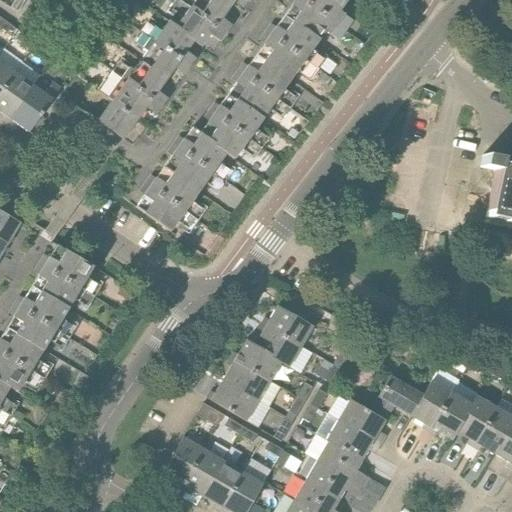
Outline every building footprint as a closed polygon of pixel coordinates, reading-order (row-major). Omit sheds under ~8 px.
[(5,0),(2,4),(18,14),(24,3),(19,0),(15,0),(16,0),(15,0),(5,0)] [(220,43),(225,36),(175,0),(166,13),(169,15),(172,12),(182,20),(176,27),(202,46),(210,36),(220,43)] [(175,0),(225,36),(231,26),(222,19),(230,8),(218,0),(175,0)] [(242,0),(248,4),(250,0),(218,0),(230,8),(235,0),(242,0)] [(336,45),(345,32),(299,0),(288,0),(287,2),(292,6),(284,16),(318,41),(324,32),(335,40),(333,43),(336,45)] [(299,0),(345,32),(354,19),(352,17),(349,20),(339,13),(347,2),(343,0),(299,0)] [(264,34),(317,71),(326,58),(323,56),(321,59),(314,55),(316,52),(312,50),(318,41),(284,16),(276,28),(271,25),(264,34)] [(7,34),(12,27),(0,18),(0,35),(3,32),(7,34)] [(201,48),(202,46),(176,27),(168,21),(160,33),(150,26),(153,22),(150,20),(141,31),(190,67),(196,60),(186,53),(193,43),(201,48)] [(184,76),(190,67),(141,31),(131,46),(134,48),(136,45),(146,52),(140,62),(166,81),(174,69),(184,76)] [(308,84),(317,71),(264,34),(259,41),(264,45),(255,57),(290,81),(297,70),(307,78),(305,82),(308,84)] [(32,52),(37,45),(22,35),(17,42),(32,52)] [(44,61),(49,54),(37,45),(32,52),(44,61)] [(236,73),(289,110),(298,97),(296,95),(293,98),(287,93),(288,91),(284,89),(290,81),(255,57),(248,67),(243,64),(236,73)] [(111,73),(160,109),(167,100),(157,93),(166,81),(140,62),(132,73),(122,65),(124,62),(121,60),(111,73)] [(0,93),(15,74),(0,63),(0,93)] [(156,116),(160,109),(111,73),(102,86),(105,88),(108,85),(119,92),(112,102),(137,121),(146,109),(156,116)] [(280,123),(289,110),(236,73),(231,80),(236,84),(227,96),(262,120),(270,109),(280,117),(277,121),(280,123)] [(0,120),(0,123),(4,127),(33,87),(15,74),(0,93),(0,113),(3,116),(0,120)] [(33,87),(4,127),(10,131),(15,125),(28,134),(60,90),(51,83),(44,94),(33,87)] [(208,112),(261,149),(270,137),(267,134),(265,138),(255,130),(262,120),(227,96),(219,107),(214,104),(208,112)] [(393,149),(381,212),(406,216),(420,144),(427,145),(435,104),(409,99),(399,150),(393,149)] [(97,122),(116,135),(123,141),(137,121),(112,102),(97,122)] [(251,163),(261,149),(208,112),(203,120),(207,124),(200,134),(215,144),(213,147),(225,155),(233,161),(241,149),(251,157),(248,161),(251,163)] [(219,164),(225,155),(213,147),(215,144),(200,134),(192,128),(183,140),(178,137),(173,145),(225,183),(234,170),(231,168),(229,171),(219,164)] [(216,197),(225,183),(173,145),(167,153),(172,157),(163,169),(197,194),(205,183),(215,191),(213,195),(216,197)] [(511,173),(495,170),(498,160),(482,157),(480,168),(494,171),(486,212),(511,217),(511,173)] [(145,184),(197,222),(206,210),(203,207),(201,211),(191,203),(197,194),(163,169),(155,179),(151,176),(145,184)] [(188,236),(197,222),(145,184),(139,192),(144,196),(135,208),(170,233),(177,223),(187,231),(185,233),(188,236)] [(0,241),(7,245),(19,225),(7,217),(0,213),(0,241)] [(38,265),(94,299),(101,289),(85,279),(92,268),(70,255),(56,247),(48,259),(43,256),(38,265)] [(88,309),(94,299),(38,265),(33,274),(38,277),(30,289),(67,311),(73,300),(88,309)] [(13,306),(70,340),(76,330),(61,321),(67,311),(30,289),(23,300),(18,297),(13,306)] [(63,351),(70,340),(13,306),(8,315),(13,318),(6,330),(42,352),(48,341),(63,351)] [(301,347),(312,328),(276,307),(265,327),(301,347)] [(289,366),(301,347),(265,327),(253,346),(289,366)] [(0,354),(44,381),(51,370),(36,361),(42,352),(6,330),(0,338),(0,354)] [(289,366),(253,346),(245,341),(233,361),(269,382),(280,364),(288,369),(289,366)] [(445,358),(459,367),(467,353),(453,344),(445,358)] [(333,366),(340,371),(348,357),(340,353),(333,366)] [(38,391),(44,381),(0,354),(0,383),(9,389),(17,394),(24,382),(38,391)] [(475,366),(487,373),(491,366),(479,359),(475,366)] [(222,382),(257,402),(269,382),(233,361),(222,382)] [(324,381),(331,386),(340,371),(333,366),(324,381)] [(503,383),(508,375),(491,366),(487,373),(503,383)] [(393,408),(410,418),(418,404),(418,403),(422,396),(390,377),(369,412),(385,421),(393,408)] [(245,423),(257,402),(222,382),(210,402),(245,423)] [(410,418),(430,429),(450,393),(431,382),(422,396),(418,403),(418,404),(410,418)] [(0,412),(10,418),(16,408),(2,400),(9,389),(0,383),(0,412)] [(297,398),(304,402),(311,389),(304,385),(297,398)] [(310,404),(317,409),(325,395),(318,391),(310,404)] [(451,442),(456,433),(465,420),(462,418),(469,404),(450,393),(430,429),(451,442)] [(456,433),(473,444),(494,408),(474,396),(469,404),(462,418),(465,420),(456,433)] [(288,413),(295,417),(304,402),(297,398),(288,413)] [(376,436),(377,435),(385,421),(369,412),(351,402),(339,422),(380,446),(384,440),(376,436)] [(301,420),(309,424),(317,409),(310,404),(301,420)] [(212,420),(216,413),(202,405),(198,412),(212,420)] [(473,444),(494,456),(511,424),(511,418),(494,408),(473,444)] [(0,426),(4,429),(10,418),(0,412),(0,426)] [(239,436),(243,429),(228,420),(224,427),(239,436)] [(376,453),(380,446),(339,422),(328,442),(361,461),(369,449),(376,453)] [(511,424),(494,456),(511,466),(511,424)] [(273,438),(280,442),(288,429),(281,425),(273,438)] [(252,443),(256,436),(243,429),(239,436),(252,443)] [(161,474),(181,485),(202,450),(182,438),(161,474)] [(355,472),(357,469),(361,461),(328,442),(316,462),(362,489),(368,480),(355,472)] [(277,459),(282,452),(268,443),(264,450),(277,459)] [(181,485),(201,497),(222,462),(202,450),(181,485)] [(201,497),(221,509),(242,474),(222,462),(201,497)] [(357,499),(362,489),(316,462),(304,482),(338,501),(344,491),(357,499)] [(261,511),(262,511),(262,510),(251,504),(262,485),(242,474),(221,509),(226,511),(261,511)] [(333,511),(332,511),(334,508),(338,501),(304,482),(293,502),(310,511),(333,511)] [(310,511),(293,502),(286,511),(310,511)]
